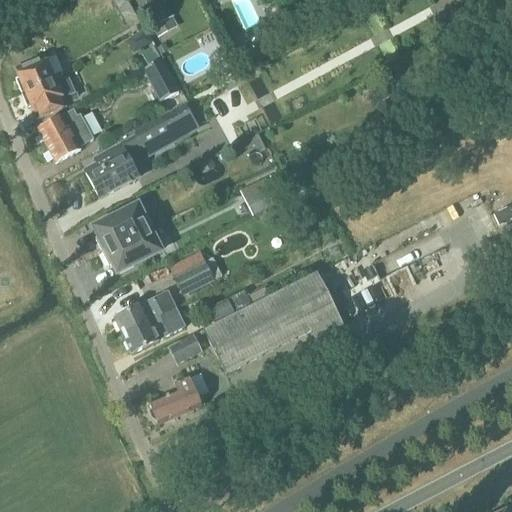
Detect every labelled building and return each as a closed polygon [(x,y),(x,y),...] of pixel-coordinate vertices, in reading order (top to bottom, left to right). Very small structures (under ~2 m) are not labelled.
[(128,29),(138,22),(125,0),(115,0),(112,2),(128,29)] [(134,0),(150,28),(170,17),(160,0),(134,0)] [(462,3),(439,15),(448,32),(471,19),(462,3)] [(276,6),(264,12),(276,35),(288,29),(276,6)] [(131,50),(139,52),(152,44),(145,32),(127,43),(131,50)] [(147,67),(159,60),(153,48),(141,55),(147,67)] [(22,95),(53,82),(44,59),(15,71),(19,81),(17,82),(22,95)] [(158,105),(178,95),(160,63),(141,73),(158,105)] [(62,104),(53,82),(22,95),(25,101),(28,100),(35,115),(62,104)] [(191,126),(225,108),(216,93),(183,110),(191,126)] [(76,119),(73,113),(62,119),(61,117),(38,130),(57,165),(80,151),(80,150),(93,143),(79,118),(76,119)] [(169,132),(177,128),(171,117),(163,121),(162,118),(133,134),(136,139),(120,148),(102,157),(105,164),(86,174),(100,200),(137,180),(128,162),(143,154),(140,147),(169,132)] [(251,220),(282,205),(269,180),(239,195),(251,220)] [(118,274),(161,253),(138,208),(95,229),(100,238),(96,240),(110,267),(113,265),(118,274)] [(182,296),(214,281),(205,261),(172,276),(182,296)] [(317,342),(344,329),(317,275),(204,331),(226,375),(311,331),(317,342)] [(208,312),(215,325),(252,307),(244,293),(208,311),(208,312)] [(179,319),(176,311),(175,310),(170,300),(167,294),(156,300),(115,319),(122,335),(123,336),(132,355),(173,335),(184,329),(179,319)] [(176,366),(202,353),(194,336),(168,348),(176,366)] [(158,425),(202,406),(205,405),(200,395),(205,392),(199,377),(175,387),(178,393),(150,405),(158,425)]
